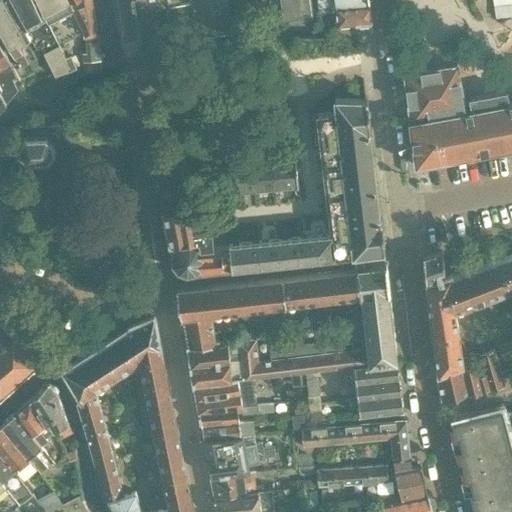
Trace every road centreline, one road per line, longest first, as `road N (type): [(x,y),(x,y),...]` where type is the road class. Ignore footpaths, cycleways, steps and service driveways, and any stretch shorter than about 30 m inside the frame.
road 1 (residential): [(450,511),(399,207)]
road 2 (residential): [(206,511),(160,281),(111,314)]
road 3 (residential): [(399,207),(379,68),(379,0)]
road 4 (residential): [(111,314),(0,409)]
